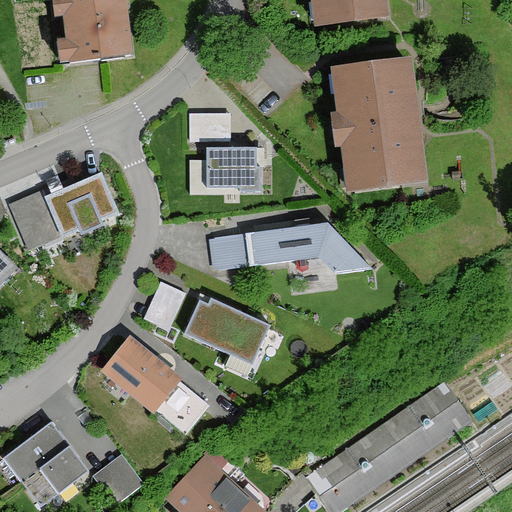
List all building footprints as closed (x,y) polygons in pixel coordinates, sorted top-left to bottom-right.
[(52,0),(62,76),(134,66),(124,0),(52,0)] [(397,0),(320,0),(324,32),(400,24),(397,0)] [(425,67),(342,78),(357,198),(439,188),(425,67)] [(232,118),(190,119),(190,144),(232,144),(232,118)] [(261,154),(211,156),(211,165),(193,165),(194,199),(270,197),(269,174),(261,174),(261,154)] [(122,221),(104,178),(53,200),(50,193),(9,210),(28,255),(66,239),(68,243),(86,236),(87,240),(109,231),(107,227),(122,221)] [(385,279),(339,231),(212,244),(216,278),(330,266),(348,282),(385,279)] [(0,294),(22,274),(0,250),(0,294)] [(144,322),(171,334),(189,297),(162,284),(144,322)] [(212,312),(203,308),(189,342),(260,372),(277,333),(215,307),(212,312)] [(197,388),(136,343),(110,378),(171,423),(197,388)] [(345,511),(480,418),(451,377),(312,475),(338,511),(345,511)] [(39,511),(47,511),(89,480),(78,465),(59,440),(49,427),(2,463),(39,511)] [(272,511),(211,456),(171,500),(184,511),(272,511)] [(121,458),(94,480),(117,510),(144,488),(121,458)]
